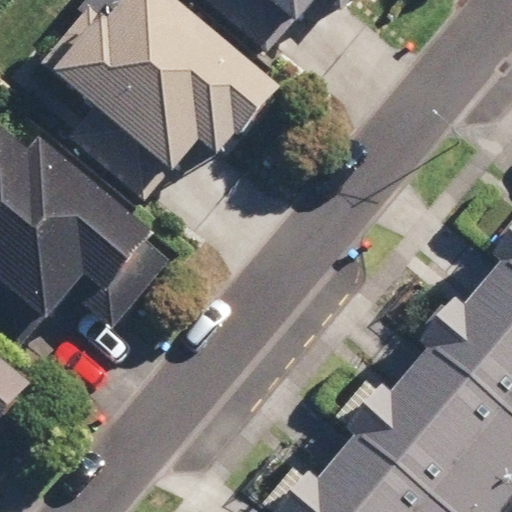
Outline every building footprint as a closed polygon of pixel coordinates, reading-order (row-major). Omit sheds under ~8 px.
[(276,108),(156,0),(91,0),(28,70),(89,125),(71,144),(146,211),(195,156),(216,175),(276,108)] [(366,0),(193,0),(271,66),(326,0),(339,0),(355,13),(366,0)] [(0,352),(14,365),(78,295),(96,312),(152,251),(43,150),(27,167),(0,142),(0,352)] [(511,511),(511,247),(281,511),(511,511)] [(0,431),(25,403),(0,381),(0,431)]
